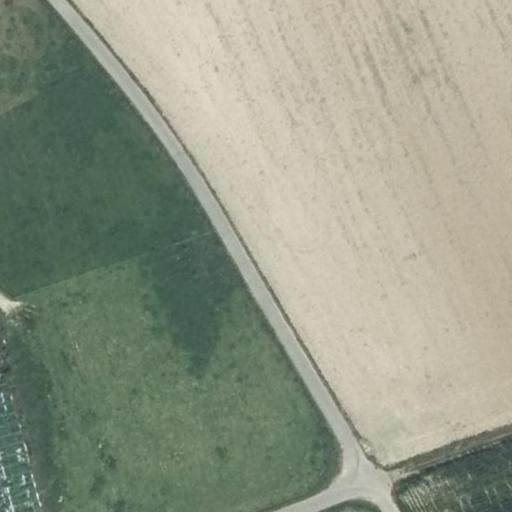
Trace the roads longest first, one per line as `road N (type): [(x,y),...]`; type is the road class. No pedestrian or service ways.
road 1 (track): [(392,511),(154,120),(106,50),(58,0)]
road 2 (track): [(511,438),(306,511)]
